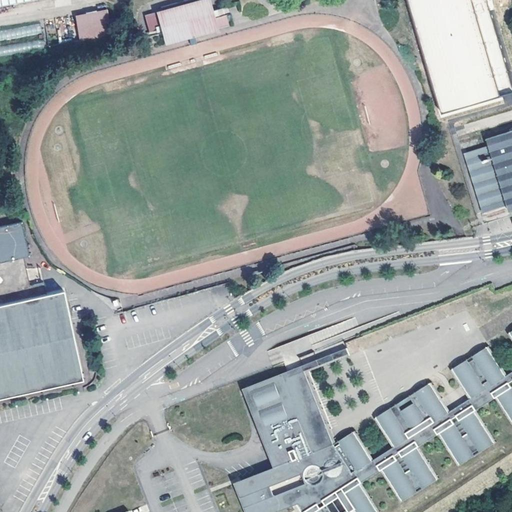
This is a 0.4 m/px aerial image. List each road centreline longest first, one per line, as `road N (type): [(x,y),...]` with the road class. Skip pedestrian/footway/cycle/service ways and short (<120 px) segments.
road 1 (tertiary): [(511,235),(306,268),(210,320),(206,330)]
road 2 (tertiary): [(206,330),(218,332),(333,274),(511,248)]
road 3 (tertiary): [(44,492),(98,416),(206,330)]
road 4 (unknown): [(123,329),(85,288),(0,297)]
